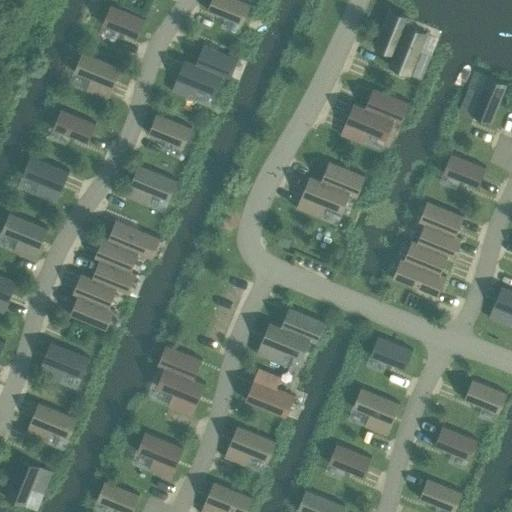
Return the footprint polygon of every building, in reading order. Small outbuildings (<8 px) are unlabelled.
[(210,0),(207,9),(242,24),(251,3),(242,0),(210,0)] [(145,18),(110,4),(102,24),(136,38),(145,18)] [(388,9),(374,44),(393,52),(389,63),(422,77),(432,54),(422,50),(430,33),(410,25),(412,19),(388,9)] [(228,77),(229,76),(237,57),(203,44),(195,63),(223,75),(228,77)] [(119,66),(82,51),(74,71),(91,78),(86,90),(106,98),(119,66)] [(215,94),(223,75),(195,63),(185,59),(172,90),(193,99),(198,87),(215,94)] [(468,87),(460,107),(492,121),(507,85),(486,76),(480,92),(468,87)] [(355,102),(342,134),(364,144),(369,132),(386,139),(394,119),(400,122),(408,101),(375,87),(367,107),(355,102)] [(63,108),(54,129),(88,143),(96,122),(63,108)] [(157,112),(148,133),(182,146),(190,127),(191,128),(192,126),(157,112)] [(451,152),(443,173),(478,187),(486,166),(451,152)] [(39,182),(34,193),(56,202),(57,202),(55,201),(67,171),(69,171),(70,170),(31,154),(22,175),(39,182)] [(297,206),(296,207),(321,217),(326,205),(342,212),(350,192),(356,195),(364,176),(365,176),(366,175),(329,160),(329,161),(330,162),(323,180),(321,179),(310,175),(309,176),(311,177),(299,207),(297,206)] [(126,195),(125,196),(147,205),(152,193),(169,200),(177,179),(139,163),(138,165),(140,165),(127,196),(126,195)] [(429,200),(420,221),(425,223),(426,222),(455,234),(463,214),(429,200)] [(10,211),(1,232),(18,239),(13,250),(35,259),(36,259),(34,258),(46,228),(48,228),(49,227),(10,211)] [(103,236),(103,237),(153,257),(151,256),(159,238),(160,238),(161,238),(161,237),(139,228),(118,219),(110,238),(108,237),(108,238),(103,236)] [(418,241),(418,242),(447,254),(446,255),(452,257),(460,236),(455,234),(426,222),(425,223),(418,241)] [(280,236),(278,243),(287,247),(290,240),(280,236)] [(95,255),(95,256),(137,273),(137,272),(132,270),(132,269),(130,269),(137,252),(152,258),(153,257),(103,237),(102,237),(104,238),(97,256),(95,255)] [(405,258),(405,259),(439,273),(439,272),(446,255),(447,254),(418,242),(418,241),(413,239),(405,258)] [(137,274),(137,273),(95,256),(94,257),(99,259),(101,260),(94,276),(92,276),(81,272),(81,273),(129,292),(127,291),(135,273),(137,274)] [(402,257),(394,278),(436,295),(445,274),(439,272),(439,273),(405,259),(405,258),(402,257)] [(0,272),(0,310),(4,312),(3,311),(15,281),(17,281),(17,280),(0,272)] [(73,292),(115,309),(115,308),(110,306),(110,305),(109,305),(116,288),(129,293),(129,292),(81,273),(82,274),(75,292),(73,291),(73,292)] [(511,288),(503,285),(490,318),(511,326),(511,322),(511,288)] [(114,310),(115,309),(73,292),(73,293),(78,295),(79,296),(72,313),(70,313),(70,314),(106,329),(107,329),(107,328),(106,327),(113,309),(114,310)] [(310,338),(316,341),(316,339),(324,321),(325,322),(326,321),(289,306),(289,307),(290,308),(283,325),(281,324),(281,325),(270,320),(269,322),(271,323),(259,353),(257,352),(256,353),(281,363),(285,351),(302,358),(310,338)] [(378,334),(370,355),(405,370),(413,349),(378,334)] [(38,372),(38,373),(60,382),(65,370),(81,377),(90,356),(51,340),(50,341),(52,342),(40,373),(38,372)] [(167,345),(159,365),(164,367),(157,386),(173,393),(168,405),(193,415),(193,413),(191,413),(203,383),(205,384),(206,382),(194,377),(195,377),(193,376),(200,359),(202,360),(202,358),(166,343),(165,345),(167,345)] [(295,395),(288,392),(276,388),(281,376),(259,366),(258,368),(260,369),(248,398),(246,398),(245,399),(286,416),(295,395)] [(472,378),(464,398),(499,413),(507,392),(472,378)] [(361,386),(352,407),(369,414),(365,426),(385,434),(399,401),(361,386)] [(52,430),(69,437),(78,417),(39,401),(38,402),(40,403),(28,433),(26,433),(25,433),(48,442),(52,430)] [(251,454),(268,460),(276,440),(238,424),(237,425),(239,426),(226,456),(225,456),(224,456),(246,465),(251,454)] [(442,424),(434,445),(469,459),(478,439),(442,424)] [(145,430),(137,451),(154,457),(149,469),(171,478),(170,477),(182,447),(184,447),(184,446),(145,430)] [(337,442),(328,463),(363,477),(372,456),(337,442)] [(32,487),(44,492),(53,470),(52,470),(52,472),(21,459),(22,457),(21,457),(5,496),(26,504),(32,487)] [(428,477),(419,498),(453,511),(454,511),(463,491),(428,477)] [(105,479),(96,500),(126,511),(132,511),(140,493),(105,479)] [(200,511),(226,511),(227,510),(233,511),(245,511),(253,496),(214,480),(213,481),(215,482),(202,511),(201,511),(200,511)] [(307,489),(299,509),(305,511),(339,511),(343,503),(307,489)]
